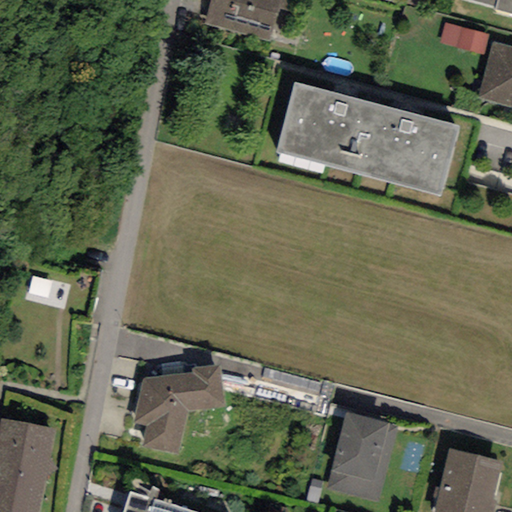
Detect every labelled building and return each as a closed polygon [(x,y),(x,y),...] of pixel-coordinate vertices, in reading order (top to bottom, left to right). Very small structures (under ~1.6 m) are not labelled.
[(281,0),(211,0),(205,26),(270,43),(281,0)] [(511,0),(470,0),(470,3),(496,10),(495,12),(511,16),(511,0)] [(485,58),(488,37),(446,32),(443,53),(485,58)] [(511,49),(493,45),(479,101),(511,108),(511,49)] [(460,131),(295,86),(276,156),(441,200),(460,131)] [(36,282),(32,300),(65,309),(67,301),(58,298),(60,288),(36,282)] [(193,377),(143,381),(133,427),(146,429),(141,450),(178,458),(188,415),(225,409),(220,367),(192,371),(193,377)] [(397,430),(346,417),(327,491),(379,504),(397,430)] [(39,511),(55,432),(1,422),(0,427),(0,511),(39,511)] [(503,465),(449,452),(435,511),(495,511),(497,504),(494,503),(503,465)] [(179,511),(130,496),(125,511),(179,511)]
